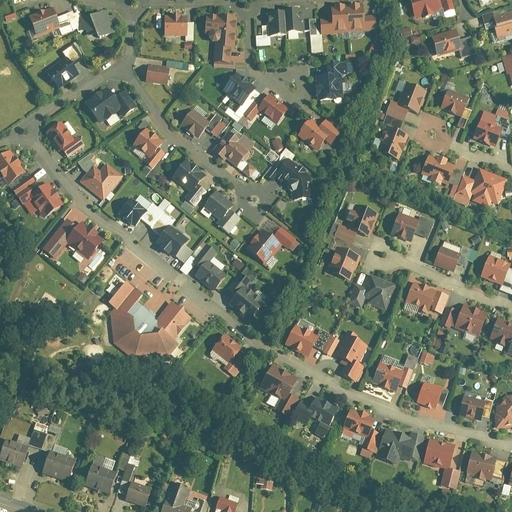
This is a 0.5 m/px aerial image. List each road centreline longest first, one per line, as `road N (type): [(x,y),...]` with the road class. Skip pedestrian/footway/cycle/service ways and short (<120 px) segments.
road 1 (residential): [(26,133),(67,192),(262,352),(394,417),(511,449)]
road 2 (residential): [(120,75),(162,127),(256,205)]
road 3 (residential): [(511,314),(383,259)]
